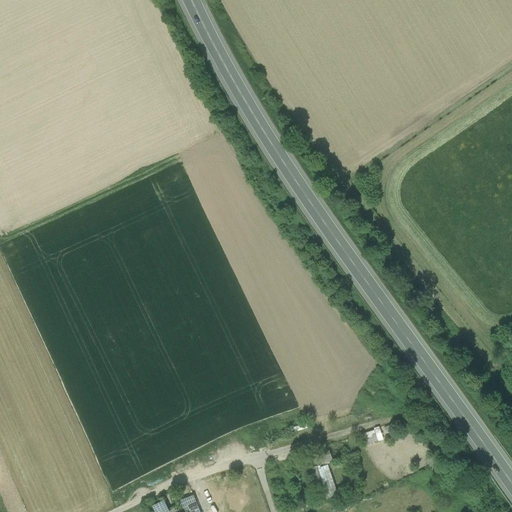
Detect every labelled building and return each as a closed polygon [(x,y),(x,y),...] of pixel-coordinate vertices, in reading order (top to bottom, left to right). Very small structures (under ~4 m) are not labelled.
[(395,423),(388,426),(390,432),(397,431),(395,423)] [(309,424),(293,429),(294,433),(298,432),(310,428),(309,424)] [(388,426),(374,430),(374,432),(376,437),(378,443),(392,438),(390,432),(388,426)] [(409,432),(413,444),(421,441),(417,429),(409,432)] [(362,442),(376,437),(374,432),(361,437),(362,442)] [(319,466),(326,463),(332,461),(328,450),(315,455),(319,466)] [(319,466),(315,455),(315,454),(303,458),(307,470),(319,466)] [(430,475),(440,472),(435,457),(425,461),(430,475)] [(302,461),(291,465),(305,506),(316,503),(302,461)] [(288,463),(276,467),(291,511),(303,507),(288,463)] [(307,470),(306,470),(318,502),(337,496),(326,463),(319,466),(307,470)] [(376,484),(379,493),(387,490),(384,481),(376,484)] [(182,501),(186,511),(199,511),(193,496),(182,501)]
